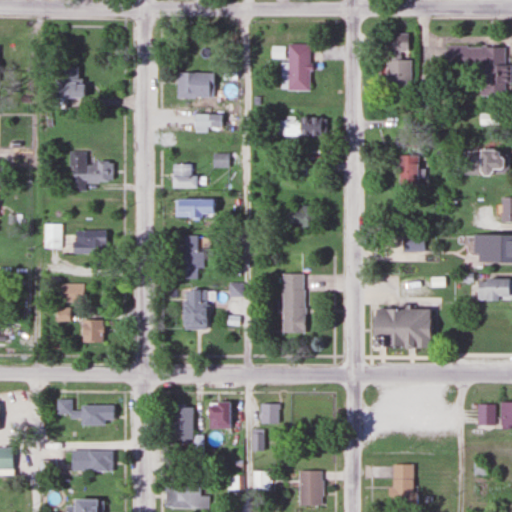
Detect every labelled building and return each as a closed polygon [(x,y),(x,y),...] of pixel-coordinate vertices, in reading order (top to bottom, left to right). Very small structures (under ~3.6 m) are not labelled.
[(407,52),(407,34),(386,34),(386,52),(407,52)] [(308,91),(308,45),(286,45),(286,91),(308,91)] [(503,47),(444,46),(444,67),(480,67),(480,94),(503,95),(503,47)] [(384,60),(384,90),(409,90),(409,60),(384,60)] [(78,99),(79,68),(60,68),(60,80),(51,80),(51,98),(78,99)] [(175,73),(175,98),(212,98),(212,73),(175,73)] [(193,127),(210,127),(210,115),(193,115),(193,127)] [(294,128),(294,130),(287,130),(287,135),(320,136),(320,118),(288,118),(288,127),(294,128)] [(460,151),(460,174),(505,174),(505,150),(460,151)] [(68,192),(86,191),(86,183),(110,182),(110,162),(86,162),(86,152),(68,152),(68,192)] [(397,189),(416,189),(416,153),(397,153),(397,189)] [(228,154),(212,154),(212,167),(228,167),(228,154)] [(191,165),(170,165),(170,189),(205,189),(205,176),(191,176),(191,165)] [(500,222),(511,222),(511,197),(500,197),(500,222)] [(174,218),(210,218),(210,200),(174,200),(174,218)] [(312,206),(284,206),(284,227),(312,227),(312,206)] [(42,249),(62,249),(62,224),(42,224),(42,249)] [(71,230),(71,254),(106,254),(106,230),(71,230)] [(421,252),(421,230),(400,230),(399,251),(421,252)] [(175,236),(175,279),(201,279),(201,236),(175,236)] [(511,262),(511,236),(471,236),(471,262),(511,262)] [(280,335),(302,335),(302,275),(280,275),(280,335)] [(475,301),(511,300),(511,278),(475,279),(475,301)] [(83,284),(58,284),(58,302),(83,302),(83,284)] [(181,290),(181,330),(204,330),(204,290),(181,290)] [(405,307),(428,307),(428,344),(382,343),(382,348),(371,348),(371,306),(393,306),(393,303),(405,303),(405,307)] [(67,309),(54,309),(54,322),(67,322),(67,309)] [(102,343),(102,320),(78,320),(78,343),(102,343)] [(112,407),(71,407),(71,400),(54,400),(54,417),(79,417),(79,425),(112,425),(112,407)] [(511,434),(511,433),(511,402),(498,402),(498,426),(511,426),(511,434)] [(204,403),(204,429),(229,429),(229,403),(204,403)] [(258,425),(277,425),(277,404),(258,404),(258,425)] [(493,404),(476,404),(476,426),(493,426),(493,404)] [(202,436),(191,436),(191,405),(168,405),(168,444),(192,444),(192,451),(202,451),(202,436)] [(262,450),(262,432),(251,433),(251,450),(262,450)] [(511,464),(511,443),(488,443),(488,464),(511,464)] [(0,469),(9,470),(9,447),(0,446),(0,469)] [(113,451),(69,451),(69,472),(113,472),(113,451)] [(388,464),(388,507),(412,507),(412,464),(388,464)] [(297,507),(320,507),(320,471),(297,471),(297,507)] [(226,490),(236,488),(234,481),(225,483),(226,490)] [(207,496),(199,496),(199,484),(163,484),(163,509),(207,509),(207,496)] [(100,511),(101,501),(69,500),(68,511),(100,511)]
